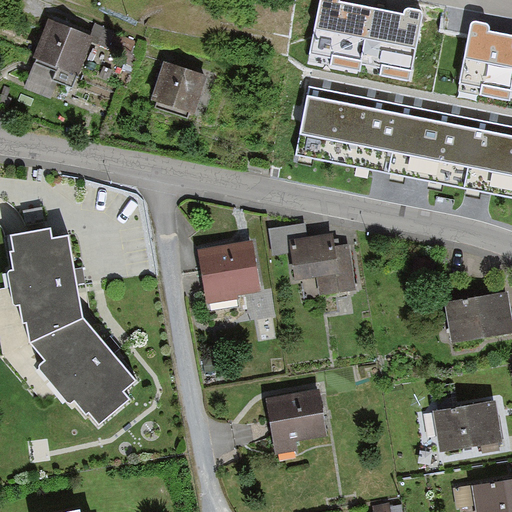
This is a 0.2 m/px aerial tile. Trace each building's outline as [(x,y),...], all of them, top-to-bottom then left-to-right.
[(345,2),(340,1),(339,0),(320,0),(312,48),(333,53),(330,66),(359,71),(362,58),(373,7),(345,2)] [(392,11),(373,7),(362,58),(382,63),(380,76),(410,80),(423,17),(423,14),(422,11),(419,10),(409,8),(406,8),(404,11),(403,13),(392,11)] [(90,38),(54,25),(42,58),(78,71),(90,38)] [(508,100),(511,89),(511,84),(511,34),(500,33),(470,27),(460,78),(482,82),(480,94),(508,100)] [(205,78),(169,66),(159,97),(194,109),(205,78)] [(511,126),(310,86),(296,154),(511,197),(511,126)] [(46,234),(6,241),(24,346),(79,324),(65,242),(49,246),(46,234)] [(295,247),(300,308),(347,304),(342,243),(295,247)] [(258,244),(201,256),(212,311),(270,299),(258,244)] [(443,300),(450,345),(511,335),(511,311),(509,290),(443,300)] [(24,346),(93,428),(124,405),(119,398),(134,385),(79,324),(24,346)] [(264,402),(273,457),(291,454),(289,440),(319,435),(312,394),(264,402)] [(491,406),(432,415),(438,453),(497,444),(491,406)] [(511,511),(511,480),(452,490),(455,507),(474,504),(475,511),(511,511)]
